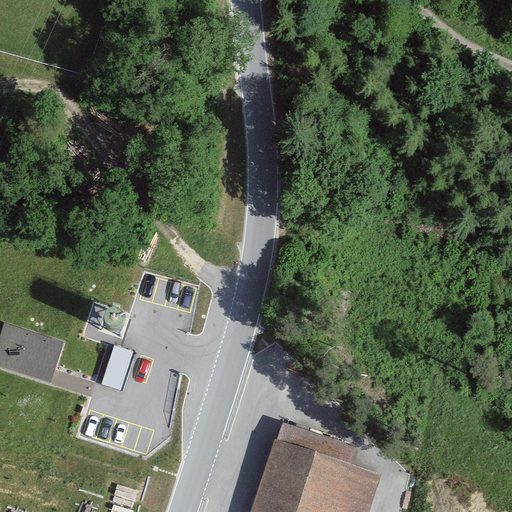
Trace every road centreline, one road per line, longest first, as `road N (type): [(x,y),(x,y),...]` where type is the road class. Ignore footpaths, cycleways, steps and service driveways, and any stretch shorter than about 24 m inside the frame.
road 1 (tertiary): [(247,0),(260,152),(255,258),(182,511)]
road 2 (track): [(511,69),(452,41),(411,0)]
